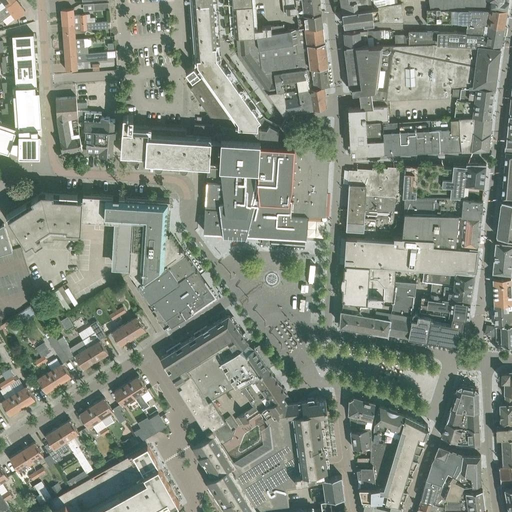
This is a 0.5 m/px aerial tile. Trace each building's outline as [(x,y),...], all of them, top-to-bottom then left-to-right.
[(12,0),(6,5),(7,5),(0,10),(0,21),(1,21),(12,13),(16,18),(26,10),(17,0),(12,0)] [(231,0),(234,31),(235,30),(236,36),(240,36),(257,35),(272,32),(272,25),(271,24),(262,25),(263,27),(258,27),(256,4),(253,5),(252,0),(231,0)] [(298,20),(299,26),(323,23),(322,23),(323,23),(323,17),(322,11),(320,0),(282,0),(284,13),(292,12),(292,15),(298,14),(298,20)] [(340,0),(344,24),(364,22),(364,23),(374,22),(404,21),(402,2),(372,6),(371,0),(340,0)] [(429,0),(430,8),(485,9),(485,7),(490,8),(491,6),(507,8),(508,8),(509,0),(429,0)] [(214,2),(189,4),(194,64),(186,70),(192,79),(203,71),(204,73),(206,76),(223,64),(221,61),(220,59),(221,58),(218,55),(214,2)] [(466,25),(485,25),(485,23),(504,26),(507,8),(491,6),(490,8),(485,7),(485,9),(430,8),(427,8),(427,22),(468,22),(468,25),(466,25)] [(62,8),(63,24),(96,21),(96,16),(91,17),(91,13),(74,14),(74,11),(73,8),(62,8)] [(75,38),(75,30),(96,28),(111,27),(110,20),(96,21),(63,24),(64,39),(75,38)] [(325,41),(323,23),(322,23),(323,23),(299,26),(299,28),(301,48),(304,68),(327,65),(328,65),(325,41)] [(466,30),(458,30),(466,31),(487,32),(503,34),(504,26),(485,23),(485,25),(466,25),(466,30)] [(265,52),(301,48),(299,28),(284,30),(272,32),(257,35),(240,36),(241,53),(245,60),(248,64),(265,52)] [(369,45),(375,45),(374,39),(381,38),(380,29),(373,30),(368,30),(344,32),(345,45),(347,45),(369,43),(369,45)] [(409,34),(404,35),(405,44),(433,43),(478,45),(479,45),(479,44),(484,45),(485,41),(500,44),(501,44),(503,34),(487,32),(466,31),(458,30),(456,30),(456,31),(409,31),(409,34)] [(34,32),(13,34),(13,44),(35,43),(34,32)] [(396,44),(405,44),(404,35),(404,33),(395,34),(396,44)] [(84,37),(75,38),(64,39),(65,54),(89,53),(88,46),(85,46),(84,37)] [(433,43),(405,44),(396,44),(398,98),(450,97),(451,87),(468,85),(468,84),(474,83),(477,84),(496,87),(496,85),(495,85),(497,74),(499,56),(500,49),(501,49),(501,47),(499,47),(500,44),(485,41),(484,45),(479,44),(479,45),(478,45),(433,43)] [(35,43),(13,44),(14,55),(35,53),(35,43)] [(373,106),(372,97),(386,99),(396,98),(398,98),(396,44),(395,44),(375,45),(369,45),(369,43),(347,45),(347,46),(352,86),(351,86),(351,92),(353,92),(354,92),(359,91),(361,106),(348,107),(350,131),(350,154),(385,153),(384,129),(383,122),(388,122),(388,115),(388,105),(373,106)] [(289,71),(304,68),(301,48),(265,52),(248,64),(268,92),(277,91),(274,73),(289,71)] [(107,51),(89,53),(65,54),(66,69),(78,68),(78,61),(108,59),(107,51)] [(35,53),(14,55),(15,65),(36,63),(35,53)] [(36,63),(15,65),(16,75),(37,74),(36,63)] [(223,64),(206,76),(190,87),(209,114),(243,90),(224,64),(223,64)] [(327,65),(304,68),(304,72),(303,72),(310,87),(325,86),(330,85),(327,65)] [(298,89),(302,110),(327,106),(325,95),(327,95),(325,86),(310,87),(303,72),(304,72),(304,68),(289,71),(292,90),(298,89)] [(292,90),(289,71),(274,73),(277,91),(268,92),(266,92),(282,114),(288,112),(287,107),(284,92),(292,90)] [(37,74),(16,75),(16,85),(36,84),(36,83),(37,83),(37,74)] [(452,95),(460,96),(459,98),(457,98),(454,117),(458,117),(458,115),(473,115),(473,114),(479,114),(492,115),(491,114),(493,101),(494,101),(494,99),(493,99),(494,91),(495,91),(496,87),(477,84),(474,83),(468,84),(468,85),(468,87),(461,88),(453,88),(452,95)] [(36,84),(16,85),(19,127),(38,125),(38,119),(42,119),(40,89),(36,89),(36,84)] [(288,112),(302,110),(298,89),(292,90),(284,92),(287,107),(288,112)] [(261,127),(262,119),(262,117),(243,90),(209,114),(214,120),(214,124),(221,124),(260,127),(261,127)] [(77,96),(56,97),(58,119),(61,135),(60,135),(63,152),(83,148),(80,132),(79,118),(78,110),(78,107),(77,102),(77,96)] [(86,128),(86,134),(85,140),(87,140),(86,149),(104,151),(104,154),(108,154),(108,153),(113,153),(114,135),(117,135),(118,129),(115,129),(115,119),(110,118),(110,117),(101,116),(101,112),(78,110),(79,118),(85,118),(84,127),(86,128)] [(209,138),(194,137),(194,133),(187,132),(186,127),(133,124),(134,114),(124,113),(121,152),(146,154),(146,159),(149,160),(208,163),(209,138)] [(461,149),(489,148),(492,116),(492,115),(479,114),(473,114),(473,115),(458,115),(458,117),(459,116),(461,149)] [(454,117),(449,117),(451,149),(461,149),(459,116),(458,117),(454,117)] [(441,150),(451,149),(449,117),(432,119),(432,129),(440,128),(441,150)] [(261,127),(260,143),(278,144),(279,128),(279,127),(270,122),(270,123),(262,119),(261,127)] [(383,122),(384,129),(385,153),(441,150),(440,128),(432,129),(432,119),(388,122),(383,122)] [(0,147),(2,148),(3,144),(10,147),(16,129),(0,123),(0,147)] [(291,214),(292,191),(294,168),(295,146),(289,145),(289,143),(288,142),(286,145),(278,144),(260,143),(260,127),(221,124),(195,123),(195,132),(194,137),(209,138),(208,163),(204,230),(205,230),(205,229),(222,230),(223,236),(227,236),(246,237),(248,231),(306,235),(306,236),(308,215),(291,214)] [(10,147),(19,150),(19,151),(20,151),(19,153),(40,154),(40,131),(39,131),(38,125),(19,127),(16,129),(10,147)] [(292,135),(288,142),(289,143),(289,145),(295,146),(294,168),(323,170),(323,168),(323,158),(323,156),(323,155),(322,153),(320,151),(319,150),(317,149),(292,135)] [(511,149),(506,149),(503,173),(511,172),(511,149)] [(454,163),(453,167),(453,177),(464,178),(470,179),(472,161),(468,161),(468,162),(467,162),(467,164),(454,163)] [(472,161),(470,179),(484,180),(486,163),(478,163),(478,161),(472,161)] [(431,165),(430,167),(430,179),(452,181),(452,177),(453,177),(453,167),(444,166),(444,165),(444,166),(431,165)] [(404,167),(404,168),(404,181),(416,182),(416,180),(429,181),(429,179),(430,179),(430,167),(418,166),(418,167),(404,167)] [(389,169),(375,168),(374,170),(375,170),(374,185),(367,184),(366,190),(371,191),(371,194),(373,195),(372,209),(376,209),(386,210),(389,167),(389,169)] [(395,196),(399,196),(399,194),(403,194),(404,181),(404,168),(389,167),(386,210),(389,210),(395,210),(395,196)] [(323,170),(294,168),(292,191),(326,193),(326,191),(324,191),(324,179),(324,176),(324,174),(323,172),(323,170)] [(350,183),(367,184),(374,185),(375,170),(374,170),(375,168),(374,168),(374,170),(359,169),(359,171),(351,170),(350,183)] [(511,172),(503,173),(501,198),(501,199),(511,198),(511,172)] [(433,196),(433,195),(450,195),(458,196),(463,196),(483,198),(484,180),(470,179),(464,178),(453,177),(452,177),(452,181),(430,179),(429,179),(429,181),(416,180),(416,182),(404,181),(403,194),(403,196),(433,196)] [(366,190),(367,184),(350,183),(348,207),(372,209),(373,195),(371,194),(371,191),(366,190)] [(80,239),(82,218),(83,197),(78,196),(78,193),(47,191),(47,194),(39,196),(38,194),(7,213),(26,244),(33,240),(35,244),(46,238),(80,239)] [(326,193),(292,191),(291,214),(308,215),(325,216),(326,211),(325,211),(326,193)] [(115,264),(130,265),(163,230),(164,219),(169,219),(170,199),(119,196),(113,196),(113,195),(89,193),(83,193),(83,197),(82,218),(87,219),(118,220),(115,264)] [(450,195),(433,195),(433,196),(433,198),(404,197),(405,211),(412,211),(419,212),(435,212),(447,212),(456,213),(482,215),(483,198),(463,196),(458,196),(450,195)] [(511,198),(501,199),(497,235),(511,236),(511,198)] [(375,229),(376,217),(389,217),(389,210),(386,210),(376,209),(372,209),(348,207),(348,220),(349,220),(348,224),(347,224),(347,228),(375,229)] [(405,212),(404,221),(480,229),(482,215),(456,213),(447,212),(435,212),(419,212),(412,211),(412,212),(405,212)] [(480,229),(404,221),(402,236),(402,237),(418,237),(434,238),(434,241),(433,244),(478,248),(479,243),(480,229)] [(0,253),(13,249),(5,223),(2,223),(3,224),(0,225),(0,253)] [(130,270),(139,283),(185,251),(183,248),(179,247),(179,243),(177,242),(177,240),(175,240),(176,238),(174,237),(174,235),(172,235),(172,234),(168,233),(168,231),(163,230),(130,265),(130,270)] [(346,236),(345,257),(345,262),(354,262),(365,263),(384,265),(386,238),(346,236)] [(384,265),(385,265),(396,266),(424,269),(424,268),(438,269),(448,270),(475,272),(478,248),(433,244),(434,241),(434,238),(418,237),(402,237),(402,236),(394,236),(394,239),(386,238),(384,265)] [(511,242),(496,241),(494,256),(511,257),(511,242)] [(195,266),(185,251),(139,283),(149,297),(195,266)] [(511,257),(494,256),(493,270),(498,271),(511,272),(511,257)] [(384,265),(365,263),(354,262),(345,262),(345,263),(346,263),(346,268),(344,268),(344,275),(346,279),(345,280),(344,282),(346,282),(343,287),(343,294),(344,294),(344,299),(343,299),(343,300),(342,300),(352,300),(361,301),(376,302),(393,303),(396,280),(396,266),(385,265),(384,265)] [(159,312),(169,305),(184,295),(204,281),(205,280),(195,266),(149,297),(156,307),(159,312)] [(423,281),(432,282),(437,282),(473,286),(473,284),(472,284),(473,283),(472,282),(473,276),(474,276),(475,272),(448,270),(438,269),(424,268),(424,269),(423,281)] [(511,272),(498,271),(499,277),(493,277),(494,303),(511,302),(511,272)] [(409,336),(413,314),(417,281),(396,280),(393,303),(392,311),(388,332),(409,336)] [(204,281),(184,295),(169,305),(179,319),(194,309),(192,306),(205,297),(203,294),(206,293),(204,290),(208,287),(204,281)] [(432,282),(430,295),(430,296),(431,296),(451,299),(451,298),(471,300),(473,286),(437,282),(432,282)] [(114,319),(120,315),(117,310),(115,311),(104,292),(97,296),(109,315),(111,314),(114,319)] [(421,294),(419,310),(435,313),(435,312),(464,316),(469,317),(471,300),(451,298),(451,299),(431,296),(430,296),(430,295),(421,294)] [(372,329),(376,302),(361,301),(352,300),(342,300),(343,300),(342,306),(342,308),(340,323),(356,326),(372,329)] [(372,329),(388,332),(392,311),(393,303),(376,302),(372,329)] [(511,322),(511,302),(494,303),(495,324),(498,324),(511,322)] [(20,322),(39,310),(34,303),(26,308),(27,309),(16,316),(20,322)] [(164,328),(179,319),(169,305),(159,312),(156,307),(152,310),(164,328)] [(123,306),(117,310),(120,315),(126,311),(123,306)] [(459,345),(464,316),(435,312),(435,313),(419,310),(418,313),(418,315),(413,314),(409,336),(414,337),(459,345)] [(203,330),(211,343),(237,324),(230,315),(227,314),(203,330)] [(61,319),(66,328),(73,323),(68,315),(61,319)] [(125,323),(133,337),(146,329),(138,315),(125,323)] [(82,339),(83,339),(96,360),(109,352),(103,343),(100,338),(106,335),(96,320),(90,324),(95,331),(82,339)] [(501,342),(501,343),(511,344),(511,322),(498,324),(498,328),(496,328),(497,342),(501,342)] [(133,337),(125,323),(112,331),(121,344),(133,337)] [(237,324),(211,343),(217,352),(244,334),(237,324)] [(161,356),(169,369),(211,343),(203,330),(161,356)] [(219,355),(221,358),(234,351),(241,346),(249,341),(244,333),(244,334),(217,352),(219,355)] [(63,348),(57,339),(54,334),(48,338),(57,352),(63,348)] [(57,339),(63,348),(69,344),(63,335),(57,339)] [(70,347),(69,344),(63,348),(69,358),(75,355),(78,359),(83,368),(96,360),(83,339),(82,339),(70,347)] [(249,341),(241,346),(234,351),(221,358),(225,364),(230,373),(237,385),(239,384),(252,377),(253,378),(254,377),(270,366),(269,366),(274,363),(260,343),(255,346),(255,345),(254,346),(249,340),(249,341)] [(177,382),(178,382),(219,355),(217,352),(211,343),(169,369),(177,382)] [(178,382),(183,391),(225,364),(221,358),(219,355),(178,382)] [(63,362),(60,363),(56,357),(48,363),(52,369),(50,370),(58,383),(72,375),(66,367),(63,362)] [(230,373),(225,364),(183,391),(189,400),(230,373)] [(272,403),(283,395),(287,392),(270,366),(254,377),(272,403)] [(58,383),(50,370),(38,378),(41,383),(46,391),(58,383)] [(511,370),(502,370),(502,382),(505,382),(504,393),(505,393),(511,393),(511,370)] [(194,408),(212,399),(237,385),(230,373),(189,400),(194,408)] [(15,380),(12,375),(6,379),(9,384),(15,380)] [(126,383),(135,397),(135,396),(140,405),(143,409),(150,405),(147,400),(146,401),(141,393),(148,388),(139,375),(126,383)] [(260,411),(272,403),(254,377),(253,378),(252,377),(239,384),(253,405),(258,412),(260,411)] [(0,384),(2,388),(9,384),(6,379),(0,383),(0,384)] [(135,397),(126,383),(114,391),(119,399),(123,405),(135,397)] [(457,385),(451,408),(479,411),(479,389),(477,386),(462,383),(457,385)] [(14,393),(11,388),(9,384),(1,390),(6,398),(2,401),(5,405),(10,414),(23,406),(15,393),(14,393)] [(27,385),(15,393),(23,406),(36,398),(30,389),(27,385)] [(500,403),(501,425),(511,424),(511,393),(505,393),(505,403),(500,403)] [(314,511),(314,509),(292,511),(265,511),(265,508),(289,505),(287,488),(324,483),(323,477),(328,476),(327,467),(327,466),(320,414),(328,413),(326,397),(288,402),(286,399),(283,395),(272,403),(260,411),(263,414),(269,422),(272,446),(242,465),(228,452),(225,448),(222,443),(199,457),(203,463),(212,476),(207,479),(227,511),(314,511)] [(372,419),(374,411),(375,402),(353,395),(350,398),(349,413),(351,427),(361,426),(371,428),(372,419)] [(105,396),(92,404),(101,418),(106,426),(114,421),(109,413),(113,411),(114,410),(113,410),(110,405),(105,396)] [(212,399),(194,408),(202,421),(204,424),(208,422),(212,429),(217,426),(226,420),(224,419),(219,411),(212,399)] [(101,418),(92,404),(80,412),(88,426),(101,418)] [(374,430),(373,434),(371,436),(371,443),(395,451),(406,413),(380,404),(376,414),(374,422),(374,430)] [(240,424),(258,412),(253,405),(235,418),(240,424)] [(479,428),(479,411),(451,408),(447,421),(479,428)] [(159,412),(149,418),(157,431),(167,426),(159,412)] [(406,413),(395,451),(393,457),(403,461),(416,465),(418,458),(424,443),(430,428),(428,424),(406,413)] [(226,420),(217,426),(226,440),(232,436),(236,428),(235,427),(238,425),(231,415),(224,419),(226,420)] [(58,426),(67,440),(71,447),(72,448),(78,458),(87,472),(93,468),(78,444),(81,442),(76,434),(79,432),(71,418),(58,426)] [(145,439),(157,431),(151,421),(141,427),(134,431),(140,441),(145,439)] [(479,428),(447,421),(442,434),(460,442),(481,442),(479,428)] [(497,436),(501,436),(511,435),(511,424),(501,425),(497,425),(497,436)] [(45,434),(54,448),(55,449),(50,452),(56,461),(61,458),(59,454),(71,447),(67,440),(58,426),(45,434)] [(102,435),(109,431),(106,426),(99,430),(102,435)] [(212,429),(206,432),(208,436),(192,446),(199,457),(222,443),(226,440),(217,426),(212,429)] [(371,443),(371,436),(371,434),(371,428),(361,426),(361,428),(351,429),(354,447),(361,446),(362,450),(371,449),(371,443)] [(136,434),(129,437),(132,443),(139,441),(136,434)] [(511,435),(501,436),(502,450),(511,449),(511,435)] [(23,449),(31,462),(44,454),(41,449),(35,441),(23,449)] [(356,464),(359,485),(373,486),(373,487),(384,487),(387,478),(393,457),(395,451),(371,443),(371,449),(371,457),(371,464),(367,464),(356,464)] [(156,459),(152,451),(148,444),(77,484),(71,487),(63,492),(55,496),(51,498),(58,511),(155,511),(164,507),(164,509),(179,500),(178,498),(177,499),(170,487),(172,486),(170,485),(169,485),(163,474),(164,473),(163,471),(161,472),(155,460),(156,459)] [(463,454),(439,444),(436,452),(435,455),(460,469),(461,467),(463,454)] [(10,457),(15,465),(19,470),(31,462),(23,449),(10,457)] [(511,449),(511,450),(502,450),(503,463),(511,462),(511,449)] [(482,482),(481,454),(464,454),(461,467),(460,469),(456,475),(457,475),(455,479),(463,484),(465,479),(474,484),(482,482)] [(456,475),(460,469),(435,455),(432,461),(430,466),(453,474),(456,475)] [(403,461),(393,457),(387,478),(384,487),(391,488),(393,482),(409,485),(413,473),(416,465),(403,461)] [(0,481),(8,477),(5,472),(0,463),(0,481)] [(505,485),(511,484),(511,465),(499,466),(501,485),(505,485)] [(448,481),(453,474),(430,466),(427,477),(449,485),(450,483),(448,481)] [(39,476),(46,472),(43,467),(36,471),(39,476)] [(33,480),(39,476),(36,471),(30,475),(33,480)] [(438,505),(443,506),(446,507),(447,503),(447,497),(458,497),(460,494),(460,493),(463,485),(474,484),(465,479),(463,484),(455,479),(457,475),(456,475),(453,474),(448,481),(450,483),(449,485),(427,477),(426,478),(421,499),(437,504),(436,504),(438,505)] [(324,483),(326,499),(345,497),(342,475),(328,476),(323,477),(324,483)] [(77,484),(73,477),(67,480),(71,487),(77,484)] [(386,501),(404,504),(403,504),(409,485),(393,482),(391,488),(384,487),(373,487),(373,486),(359,485),(362,498),(363,498),(379,499),(377,508),(384,510),(386,501)] [(36,487),(40,494),(45,502),(52,497),(43,483),(36,487)] [(55,496),(63,492),(59,484),(51,488),(55,496)] [(446,507),(445,511),(462,511),(486,508),(483,489),(466,491),(466,492),(464,492),(462,495),(460,494),(458,497),(447,497),(447,503),(446,507)] [(12,496),(8,490),(2,494),(5,500),(6,500),(12,496)] [(0,507),(3,511),(10,507),(6,500),(5,500),(2,494),(0,491),(0,507)] [(379,499),(363,498),(363,501),(365,501),(364,505),(366,506),(365,510),(367,511),(366,511),(401,511),(404,504),(386,501),(384,510),(377,508),(379,499)] [(416,511),(441,511),(443,506),(438,505),(436,504),(437,504),(421,499),(416,511)]
